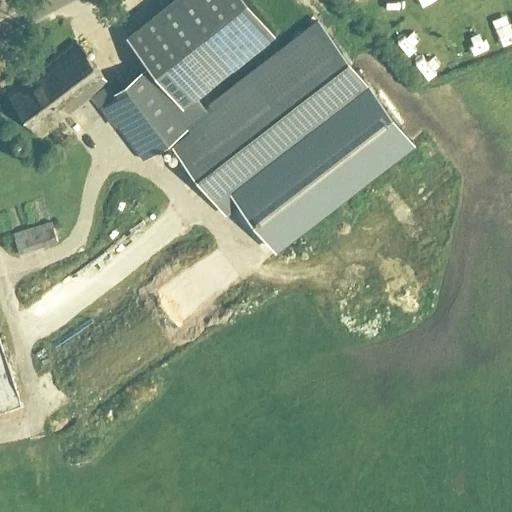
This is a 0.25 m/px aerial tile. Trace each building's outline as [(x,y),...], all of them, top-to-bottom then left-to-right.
[(248,0),(174,0),(127,37),(150,65),(120,88),(113,79),(109,82),(90,97),(114,128),(117,126),(145,162),(170,142),(226,213),(377,94),(320,22),(208,112),(197,98),(276,35),(248,0)] [(109,82),(94,63),(77,42),(38,72),(40,74),(11,97),(40,136),(90,97),(109,82)] [(316,264),(374,232),(356,201),(334,213),(325,195),(289,215),(316,264)] [(120,280),(180,238),(163,215),(104,256),(120,280)] [(16,236),(21,255),(60,243),(54,224),(16,236)] [(41,331),(78,311),(67,290),(30,310),(41,331)]
